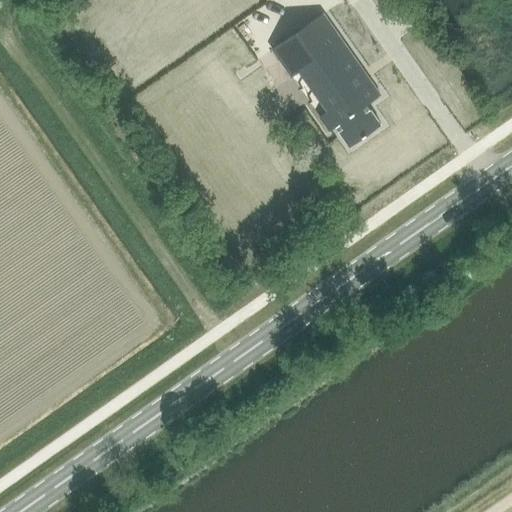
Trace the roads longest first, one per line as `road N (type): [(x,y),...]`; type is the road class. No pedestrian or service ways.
road 1 (primary): [(21,511),(511,166)]
road 2 (track): [(0,31),(217,334)]
